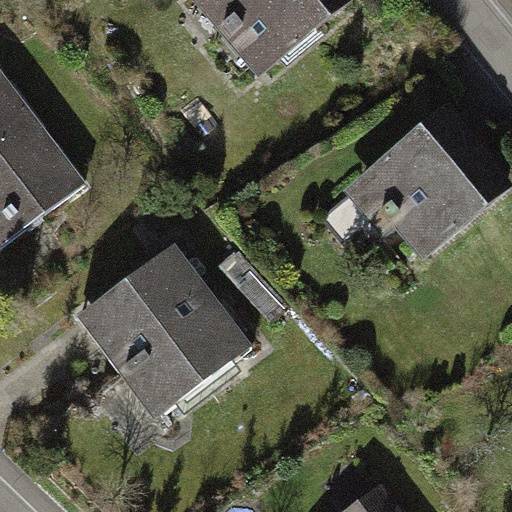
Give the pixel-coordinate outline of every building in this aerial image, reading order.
[(338,0),(179,0),(172,6),(240,92),(346,10),(338,0)] [(0,260),(82,192),(0,92),(0,260)] [(383,239),(411,271),(503,191),(434,112),(331,200),(337,207),(310,230),(340,264),(365,242),(371,249),(383,239)] [(244,352),(165,251),(43,347),(122,447),(244,352)] [(386,511),(370,492),(345,511),(386,511)]
